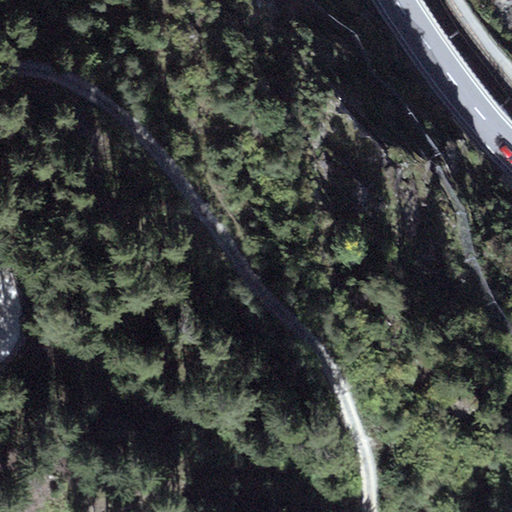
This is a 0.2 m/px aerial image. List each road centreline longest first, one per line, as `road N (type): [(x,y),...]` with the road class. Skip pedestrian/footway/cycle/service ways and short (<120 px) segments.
road 1 (track): [(369,511),(365,453),(328,353),(311,332),(269,300),(166,159),(130,123),(70,79),(0,67)]
road 2 (primary): [(511,146),(399,0)]
